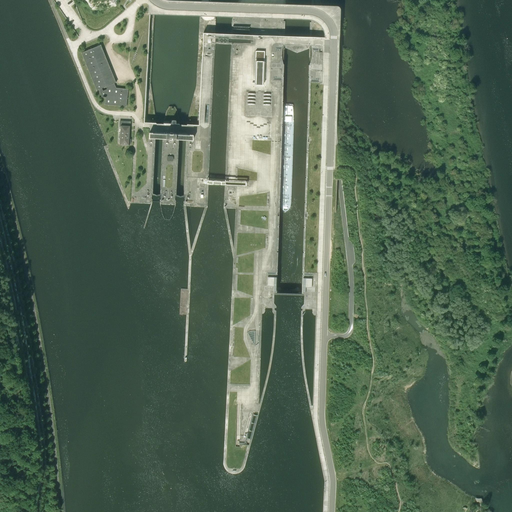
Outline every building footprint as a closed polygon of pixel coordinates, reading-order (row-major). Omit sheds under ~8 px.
[(89,49),(81,52),(89,71),(96,90),(98,89),(101,97),(105,97),(104,104),(126,107),(128,89),(116,88),(114,83),(116,82),(100,44),(89,49)] [(135,61),(142,63),(144,53),(138,51),(135,61)] [(255,51),(254,85),(263,85),(264,51),(255,51)] [(130,126),(120,126),(120,135),(130,135),(130,126)] [(130,135),(120,135),(119,144),(129,145),(130,144),(130,139),(130,135)] [(267,276),(267,285),(273,285),(273,291),(275,291),(276,276),(267,276)] [(302,277),(302,292),(305,292),(305,286),(311,286),(311,278),(302,277)]
